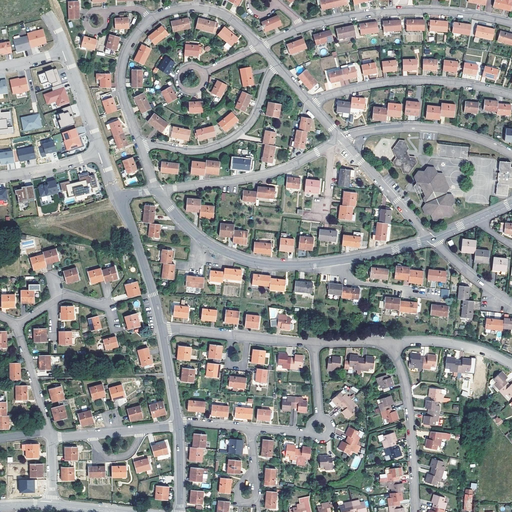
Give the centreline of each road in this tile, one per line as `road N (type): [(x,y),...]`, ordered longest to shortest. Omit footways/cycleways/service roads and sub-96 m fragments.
road 1 (residential): [(302,26),(395,10),(511,23)]
road 2 (residential): [(157,191),(201,241),(229,255),(283,266),(338,262)]
road 3 (residential): [(310,103),(416,81),(511,96)]
road 4 (residential): [(141,147),(196,151),(229,141),(256,115),(276,64)]
road 5 (residential): [(157,191),(252,179),(330,144)]
road 6 (residential): [(341,138),(436,130),(511,155)]
road 7 (residential): [(387,343),(409,404),(415,511)]
road 8 (residential): [(314,343),(161,329)]
road 9 (residential): [(150,22),(127,52),(121,80),(141,147)]
road 10 (residential): [(341,138),(430,239)]
road 11 (residential): [(161,329),(124,202)]
road 12 (residential): [(387,343),(455,344),(511,366)]
road 13 (residential): [(16,325),(68,297),(109,303),(116,329)]
road 14 (residential): [(51,437),(177,424)]
road 15 (residential): [(259,46),(212,11),(188,8),(150,22)]
